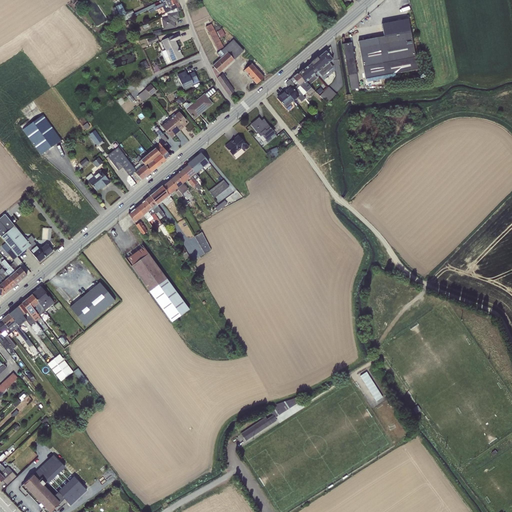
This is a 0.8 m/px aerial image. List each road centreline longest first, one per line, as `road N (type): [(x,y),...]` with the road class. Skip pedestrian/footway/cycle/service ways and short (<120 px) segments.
road 1 (unclassified): [(258,94),(406,272),(496,313),(511,340)]
road 2 (secondary): [(236,112),(0,310)]
road 3 (secondary): [(369,0),(258,94)]
road 4 (unclassified): [(236,112),(183,0)]
